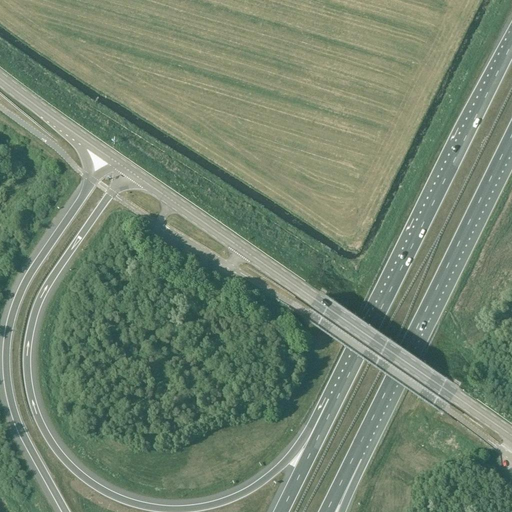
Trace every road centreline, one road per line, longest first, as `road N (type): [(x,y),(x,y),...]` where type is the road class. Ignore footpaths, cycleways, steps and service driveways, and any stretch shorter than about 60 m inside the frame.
road 1 (motorway): [(335,402),(261,482),(197,507),(125,501),(65,461),(33,407),(29,332),(53,275),(127,170)]
road 2 (primary): [(511,436),(127,170)]
road 3 (motorway): [(511,42),(335,402)]
road 4 (motorway): [(107,156),(28,276),(7,336),(13,410),(64,511)]
road 5 (motorway): [(355,456),(511,134)]
road 6 (primary): [(107,156),(0,78)]
road 7 (motorway): [(335,402),(281,511)]
